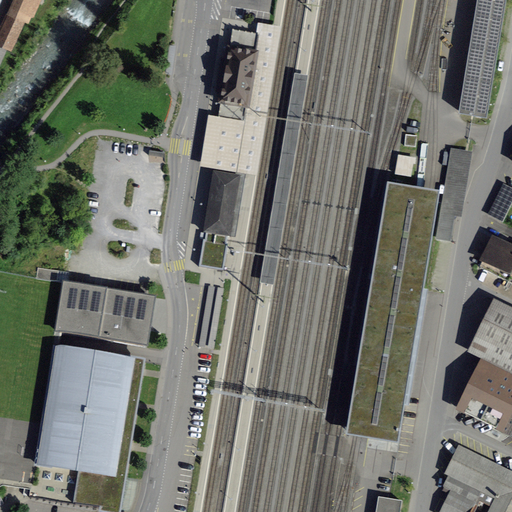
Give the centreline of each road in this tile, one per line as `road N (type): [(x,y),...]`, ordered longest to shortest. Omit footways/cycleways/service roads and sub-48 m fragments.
road 1 (residential): [(146,511),(178,334),(170,229),(205,0)]
road 2 (unclassified): [(511,87),(467,220),(419,511)]
